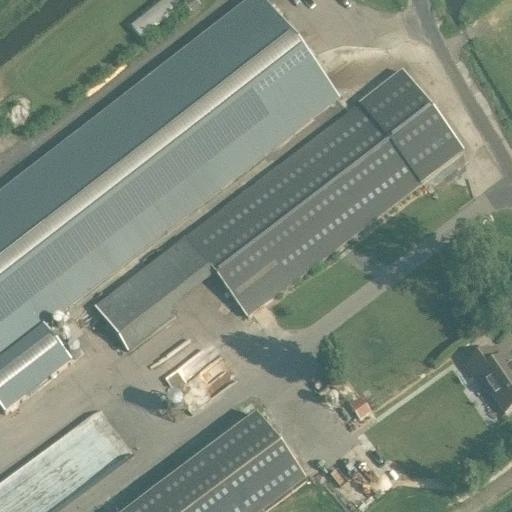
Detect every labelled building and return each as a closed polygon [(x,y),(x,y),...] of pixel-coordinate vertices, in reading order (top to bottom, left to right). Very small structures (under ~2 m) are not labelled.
[(201,161),(316,71),(263,2),(147,92),(201,161)] [(243,317),(418,182),(462,149),(399,68),(356,100),(181,235),(90,305),(125,350),(173,312),(168,307),(211,274),(243,317)] [(0,350),(218,183),(201,161),(147,92),(141,84),(0,191),(0,350)] [(455,310),(455,309),(454,304),(453,299),(450,294),(447,289),(442,285),(437,283),(431,280),(426,280),(421,280),(415,282),(409,285),(405,287),(402,291),(398,297),(396,303),(395,309),(396,315),(397,320),(399,324),(403,330),(407,333),(412,336),(418,338),(423,339),(429,339),(435,337),(441,334),(444,332),(448,328),(452,322),(454,315),(455,310)] [(0,356),(0,412),(0,413),(67,360),(39,326),(0,356)] [(385,358),(385,357),(384,351),(383,347),(378,340),(371,334),(367,332),(360,331),(356,330),(349,332),(345,334),(341,336),(337,340),(334,345),(332,350),(331,355),(331,360),(332,365),(335,371),(338,375),(342,379),(347,381),(353,383),(358,384),(363,383),(368,382),(372,380),(377,377),(380,372),(382,368),(384,362),(385,358)] [(496,357),(483,342),(459,363),(471,381),(474,377),(500,415),(511,406),(511,362),(505,351),(496,357)] [(437,392),(441,404),(453,401),(449,389),(437,392)] [(170,400),(176,412),(188,406),(182,394),(170,400)] [(254,410),(127,506),(118,511),(259,511),(305,478),(254,410)] [(335,417),(327,425),(338,435),(346,427),(335,417)] [(469,466),(456,460),(453,467),(465,474),(469,466)]
